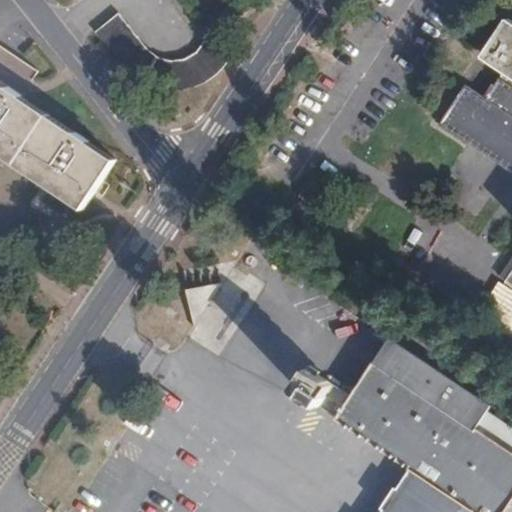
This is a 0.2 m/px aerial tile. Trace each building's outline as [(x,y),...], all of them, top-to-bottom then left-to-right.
[(126,20),(120,14),(96,32),(120,60),(128,70),(140,79),(149,85),(164,89),(173,91),(185,90),(197,86),(207,81),(220,73),(233,54),(207,41),(200,48),(194,56),(187,59),(179,61),(172,61),(164,59),(158,56),(149,48),(126,20)] [(511,173),(511,22),(508,20),(484,57),(505,71),(486,99),(466,86),(440,125),(511,173)] [(0,152),(28,172),(84,209),(118,160),(92,143),(88,139),(79,132),(77,133),(58,120),(27,100),(26,98),(10,88),(6,87),(0,82),(0,152)] [(8,228),(2,238),(6,241),(12,231),(8,228)] [(188,290),(194,325),(223,283),(188,290)] [(503,511),(511,500),(511,429),(511,427),(511,421),(506,417),(502,423),(486,412),(490,406),(392,340),(353,397),(310,368),(299,384),(307,389),(303,396),(419,473),(392,511),(503,511)]
